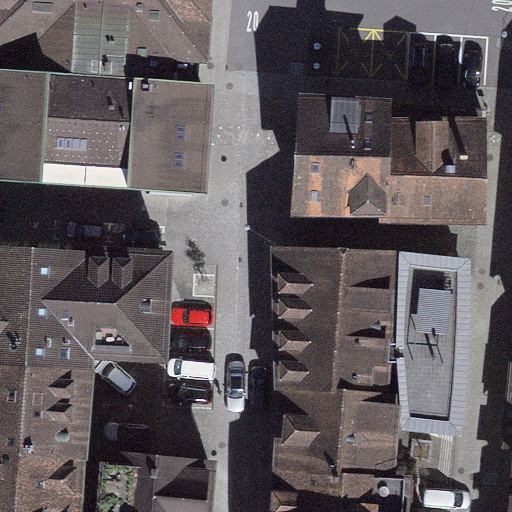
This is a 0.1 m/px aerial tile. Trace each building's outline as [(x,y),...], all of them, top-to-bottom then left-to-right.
[(0,0),(0,76),(146,83),(205,86),(209,0),(0,0)] [(0,76),(0,182),(141,191),(146,83),(0,76)] [(146,83),(141,191),(197,194),(205,86),(146,83)] [(385,109),(309,106),(303,213),(382,216),(385,109)] [(483,113),(385,109),(382,216),(480,216),(483,113)] [(0,364),(87,370),(89,350),(159,354),(164,264),(0,254),(0,364)] [(289,394),(382,397),(393,262),(279,256),(280,390),(289,394)] [(399,397),(396,406),(405,406),(407,429),(453,430),(468,264),(409,261),(399,397)] [(0,454),(82,459),(87,370),(0,364),(0,454)] [(382,397),(289,394),(284,470),(392,479),(396,406),(399,397),(382,397)] [(0,511),(79,511),(82,459),(0,454),(0,511)] [(105,459),(102,511),(201,511),(208,463),(105,459)] [(392,479),(284,470),(282,511),(401,511),(403,482),(392,479)]
